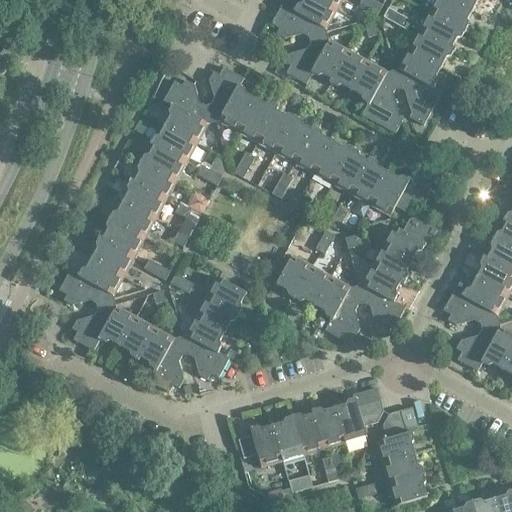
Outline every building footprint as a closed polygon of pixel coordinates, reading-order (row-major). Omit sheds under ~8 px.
[(298,7),(294,12),(327,30),(337,12),(316,0),(305,0),(302,5),(298,7)] [(316,0),(337,12),(343,0),(316,0)] [(369,10),(374,1),(371,0),(362,0),(359,5),(369,10)] [(472,12),(450,0),(436,0),(430,13),(465,32),(468,26),(467,22),(472,12)] [(482,0),(450,0),(472,12),(477,3),(482,1),(482,0)] [(378,15),(383,6),(374,1),(369,10),(378,15)] [(294,12),(283,6),(272,26),(280,30),(277,36),(285,41),(303,36),(309,39),(326,34),(327,31),(327,30),(294,12)] [(394,24),(399,15),(388,9),(383,18),(394,24)] [(465,32),(430,13),(419,32),(455,52),(456,50),(452,48),(456,40),(461,39),(465,32)] [(404,30),(409,21),(399,15),(394,24),(404,30)] [(376,26),(365,29),(368,39),(379,36),(376,26)] [(455,52),(419,32),(409,51),(441,69),(446,59),(451,58),(455,52)] [(306,87),(312,75),(330,43),(329,42),(329,39),(311,44),(307,50),(290,55),(285,64),(290,67),(286,75),(306,87)] [(331,81),(347,52),(330,43),(312,75),(318,78),(323,77),(331,81)] [(409,51),(398,70),(434,89),(437,83),(436,78),(441,69),(409,51)] [(350,95),(368,64),(368,63),(347,52),(331,81),(329,85),(330,88),(338,92),(342,90),(350,95)] [(0,79),(11,65),(0,57),(0,79)] [(368,64),(350,95),(360,100),(362,104),(367,107),(387,74),(368,64)] [(239,88),(244,80),(224,69),(214,74),(209,82),(214,100),(211,106),(216,123),(220,124),(239,88)] [(398,71),(395,71),(400,90),(404,92),(411,116),(409,119),(423,127),(442,94),(434,89),(398,70),(398,71)] [(367,107),(361,117),(395,136),(403,121),(399,118),(393,96),(395,92),(389,73),(387,74),(367,107)] [(164,103),(172,108),(208,126),(210,126),(205,107),(199,104),(194,87),(185,82),(182,87),(175,83),(164,103)] [(244,92),(239,88),(220,124),(238,134),(255,102),(246,96),(244,92)] [(255,102),(238,134),(258,145),(277,109),(270,106),(265,107),(255,102)] [(208,126),(172,108),(169,113),(171,118),(165,128),(197,146),(208,126)] [(258,145),(276,155),(295,119),(289,116),(284,118),(276,113),(278,110),(277,109),(258,145)] [(293,164),(311,132),(304,128),(302,123),(295,119),(276,155),(293,164)] [(197,146),(165,128),(160,137),(155,139),(150,146),(154,148),(186,166),(197,146)] [(313,175),(331,143),(323,138),(321,134),(314,129),(312,132),(311,132),(293,164),(313,175)] [(333,186),(352,150),(347,147),(342,149),(331,143),(313,175),(333,186)] [(186,166),(154,148),(150,156),(143,158),(140,164),(176,183),(186,166)] [(349,195),(368,162),(361,159),(359,154),(352,150),(333,186),(349,195)] [(246,154),(240,164),(249,169),(255,159),(246,154)] [(368,163),(368,162),(349,195),(370,207),(389,173),(380,168),(378,164),(371,159),(368,163)] [(176,183),(140,164),(138,169),(139,175),(135,183),(131,181),(167,201),(176,183)] [(240,164),(234,174),(244,180),(249,169),(240,164)] [(201,167),(196,176),(207,181),(212,172),(201,167)] [(222,178),(212,172),(207,181),(217,187),(222,178)] [(398,178),(389,173),(370,207),(390,218),(395,208),(408,215),(420,211),(432,190),(409,178),(403,176),(398,178)] [(284,174),(278,184),(287,190),(293,180),(284,174)] [(155,221),(167,201),(131,181),(127,189),(128,194),(123,203),(155,221)] [(287,190),(278,184),(272,195),(281,201),(287,190)] [(301,198),(295,208),(305,214),(310,203),(301,198)] [(155,221),(123,203),(118,213),(113,214),(110,221),(145,240),(155,221)] [(180,204),(175,214),(186,219),(191,210),(180,204)] [(340,206),(334,216),(344,222),(350,211),(340,206)] [(202,216),(191,210),(186,219),(188,220),(196,225),(202,216)] [(511,213),(511,214),(507,216),(503,221),(511,225),(511,213)] [(334,216),(329,227),(338,232),(344,222),(334,216)] [(382,248),(412,263),(417,254),(421,253),(425,247),(431,251),(443,229),(421,217),(409,221),(402,233),(393,228),(382,248)] [(196,225),(188,220),(184,228),(192,232),(196,225)] [(145,240),(110,221),(106,226),(108,232),(103,239),(100,238),(99,238),(103,240),(135,258),(145,240)] [(511,225),(503,221),(502,223),(505,225),(501,233),(496,234),(493,240),(511,250),(511,225)] [(321,241),(330,246),(335,237),(326,232),(321,241)] [(173,243),(183,248),(189,239),(178,234),(173,243)] [(345,240),(348,249),(358,247),(355,237),(345,240)] [(135,258),(103,240),(99,238),(96,246),(97,251),(92,260),(124,278),(135,258)] [(483,258),(482,259),(511,274),(511,250),(493,240),(490,247),(491,252),(486,259),(483,258)] [(321,241),(316,250),(325,255),(330,246),(321,241)] [(382,248),(371,269),(400,284),(404,286),(407,278),(406,273),(412,263),(382,248)] [(312,268),(292,257),(276,287),(286,292),(288,297),(294,300),(312,268)] [(480,271),(475,279),(508,297),(511,290),(511,274),(482,259),(479,266),(480,271)] [(124,278),(92,260),(87,269),(82,271),(78,276),(114,297),(124,278)] [(149,261),(144,270),(155,276),(160,267),(149,261)] [(170,273),(160,267),(155,276),(165,282),(170,273)] [(331,279),(312,268),(294,300),(300,303),(305,302),(315,308),(331,279)] [(371,269),(362,285),(394,303),(397,297),(396,292),(400,284),(371,269)] [(78,276),(70,272),(59,292),(67,296),(64,302),(73,306),(90,301),(96,305),(114,300),(114,297),(78,276)] [(176,276),(170,285),(180,290),(185,281),(176,276)] [(206,299),(238,317),(242,310),(241,305),(247,295),(217,279),(206,299)] [(326,318),(331,321),(350,289),(331,279),(315,308),(324,313),(326,318)] [(465,291),(462,296),(498,316),(508,297),(475,279),(470,289),(465,291)] [(194,286),(185,281),(180,290),(189,295),(194,286)] [(394,303),(362,285),(361,286),(359,286),(363,304),(370,308),(375,326),(383,331),(387,325),(394,329),(405,309),(394,303)] [(359,305),(353,288),(350,289),(331,321),(325,332),(345,343),(350,335),(355,338),(360,330),(354,313),(359,305)] [(163,292),(153,295),(156,305),(166,302),(163,292)] [(462,296),(461,296),(454,292),(443,312),(451,316),(447,322),(456,327),(474,321),(480,325),(498,320),(497,317),(498,316),(462,296)] [(196,317),(225,334),(230,324),(235,322),(238,317),(206,299),(196,317)] [(116,305),(98,311),(94,317),(77,322),(72,330),(78,334),(73,341),(93,353),(100,342),(118,309),(117,308),(116,305)] [(136,319),(118,309),(100,342),(105,344),(110,343),(120,348),(136,319)] [(186,335),(218,354),(221,348),(220,343),(225,334),(196,317),(186,335)] [(136,319),(120,348),(129,354),(131,358),(138,363),(156,330),(136,319)] [(501,330),(500,325),(482,330),(478,337),(461,342),(456,350),(462,353),(457,361),(478,372),(482,365),(501,330)] [(511,334),(502,329),(501,330),(482,365),(488,367),(493,366),(502,371),(511,353),(511,334)] [(156,330),(138,363),(142,360),(148,364),(150,369),(155,372),(174,340),(156,330)] [(211,376),(218,380),(229,360),(218,354),(186,335),(185,336),(183,338),(187,355),(194,359),(199,377),(208,382),(211,376)] [(174,340),(155,372),(149,383),(169,394),(174,386),(179,389),(184,380),(179,363),(182,357),(177,339),(174,340)] [(511,353),(502,371),(511,376),(511,377),(511,353)] [(353,396),(354,399),(356,408),(380,401),(377,389),(353,396)] [(348,402),(345,406),(335,409),(345,445),(367,439),(364,428),(377,424),(383,413),(360,419),(356,408),(354,399),(348,402)] [(380,401),(356,408),(360,419),(383,413),(380,401)] [(320,410),(313,411),(324,451),(345,445),(335,409),(325,412),(320,410)] [(412,409),(401,412),(408,436),(413,435),(419,433),(412,409)] [(294,417),(292,417),(304,457),(324,451),(313,411),(311,412),(313,416),(304,418),(299,416),(294,417)] [(401,412),(389,415),(396,439),(408,436),(401,412)] [(376,444),(382,465),(415,456),(412,445),(414,441),(413,435),(408,436),(396,439),(389,415),(389,416),(383,427),(386,441),(376,444)] [(283,424),(273,427),(283,463),(304,457),(292,417),(286,420),(283,424)] [(241,451),(242,453),(244,459),(257,455),(261,469),(283,463),(273,427),(262,430),(258,428),(250,429),(255,447),(241,451)] [(415,456),(382,465),(388,486),(424,476),(422,469),(418,466),(415,456)] [(332,458),(322,461),(325,472),(335,470),(332,458)] [(335,470),(325,472),(328,484),(338,481),(335,470)] [(424,476),(388,486),(394,507),(427,498),(424,487),(426,482),(424,476)] [(309,477),(289,482),(292,494),(313,488),(309,477)] [(375,484),(365,487),(368,497),(378,494),(375,484)] [(365,487),(355,490),(358,500),(368,497),(365,487)] [(505,497),(494,500),(497,511),(511,511),(511,490),(508,493),(505,497)] [(480,501),(472,503),(474,511),(497,511),(494,500),(484,503),(480,501)] [(463,509),(452,511),(451,511),(474,511),(472,503),(466,505),(463,509)]
